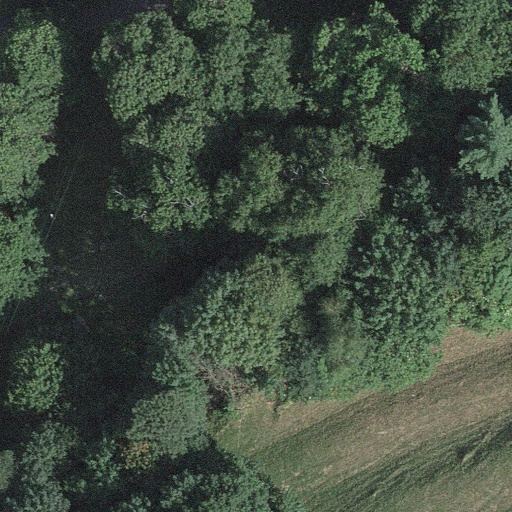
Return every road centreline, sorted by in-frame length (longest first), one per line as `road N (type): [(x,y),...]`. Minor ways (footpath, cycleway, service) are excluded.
road 1 (track): [(0,334),(47,304),(305,208),(511,102)]
road 2 (unclassified): [(0,47),(149,0)]
